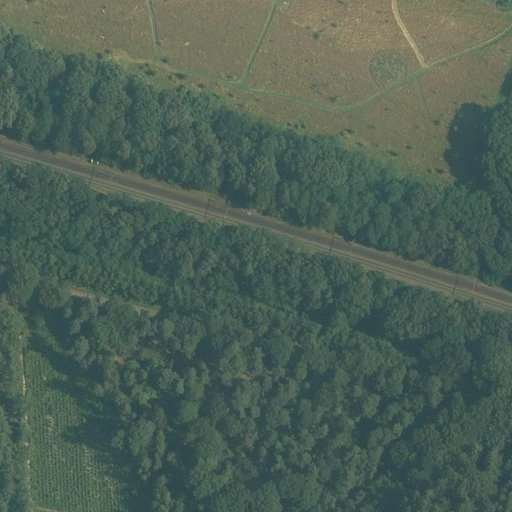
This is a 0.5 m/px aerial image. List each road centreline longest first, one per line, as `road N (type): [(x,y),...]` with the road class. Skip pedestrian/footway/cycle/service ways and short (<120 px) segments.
road 1 (unclassified): [(0,275),(511,409)]
road 2 (track): [(0,66),(175,132),(222,139),(473,227)]
road 3 (track): [(7,277),(21,353),(29,511)]
road 4 (track): [(494,404),(366,511)]
